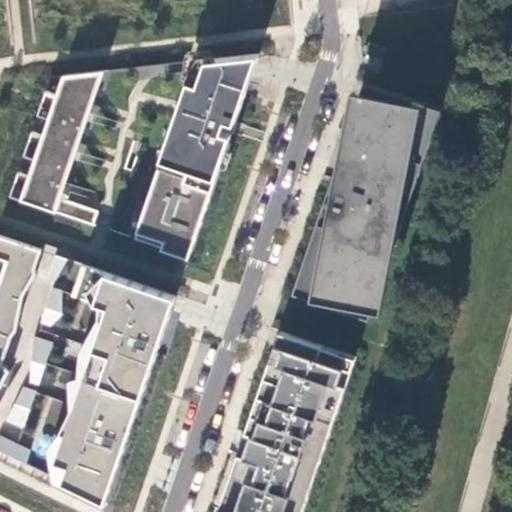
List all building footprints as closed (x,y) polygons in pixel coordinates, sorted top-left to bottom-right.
[(365,40),(360,53),(384,60),(388,47),(365,40)] [(258,54),(195,61),(133,241),(187,259),(253,68),(258,54)] [(17,173),(9,198),(94,227),(95,226),(92,225),(97,212),(59,199),(103,72),(62,77),(56,95),(45,92),(37,116),(48,120),(42,136),(31,132),(23,157),(34,160),(28,177),(17,173)] [(365,85),(361,96),(374,100),(378,90),(365,85)] [(360,98),(296,284),(310,288),(305,300),(367,321),(434,124),(425,121),(429,107),(378,90),(374,100),(361,96),(360,98)] [(439,111),(429,107),(425,121),(434,124),(439,111)] [(0,381),(7,370),(0,363),(0,351),(6,333),(11,327),(18,293),(30,271),(29,262),(35,248),(0,236),(0,256),(3,258),(0,265),(0,381)] [(44,475),(103,502),(173,304),(176,295),(95,267),(85,298),(97,303),(73,344),(72,373),(62,375),(64,407),(55,427),(40,443),(44,475)] [(305,511),(359,362),(277,333),(276,338),(218,511),(305,511)]
